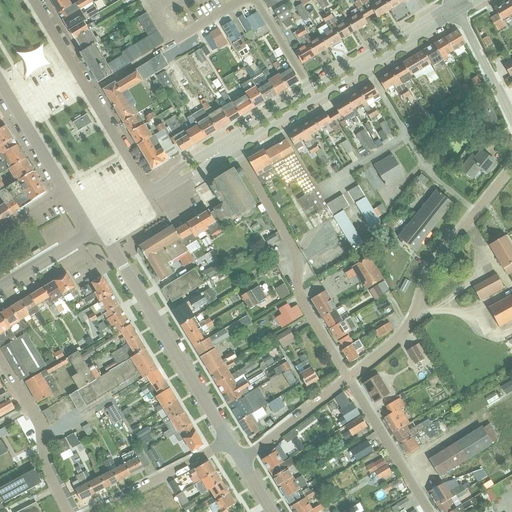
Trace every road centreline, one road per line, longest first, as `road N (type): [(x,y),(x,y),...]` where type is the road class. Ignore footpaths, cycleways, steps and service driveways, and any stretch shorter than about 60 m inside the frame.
road 1 (residential): [(348,378),(302,303),(298,257),(235,149)]
road 2 (tertiary): [(226,441),(99,227)]
road 3 (residential): [(348,378),(406,327),(431,265),(476,213)]
road 4 (residential): [(369,69),(428,172),(476,213)]
road 5 (residential): [(0,360),(39,420),(44,460),(69,511)]
road 6 (residential): [(428,511),(348,378)]
road 7 (residential): [(93,511),(226,441)]
road 8 (residential): [(239,460),(348,378)]
road 9 (residential): [(150,196),(88,92)]
